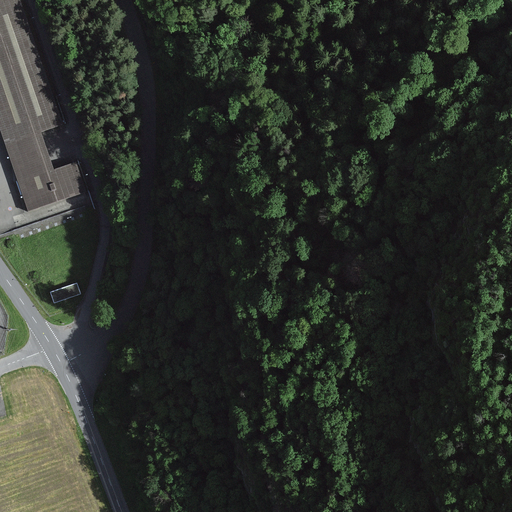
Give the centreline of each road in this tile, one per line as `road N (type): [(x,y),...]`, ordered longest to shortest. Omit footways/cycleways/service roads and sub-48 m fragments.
road 1 (unclassified): [(61,363),(106,337),(139,272),(148,90),(123,0)]
road 2 (tertiary): [(121,511),(61,363)]
